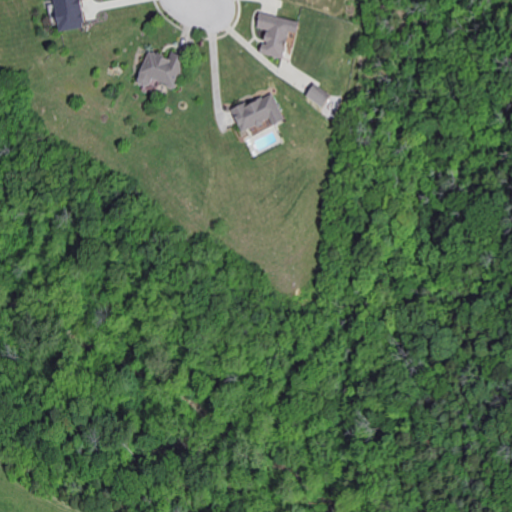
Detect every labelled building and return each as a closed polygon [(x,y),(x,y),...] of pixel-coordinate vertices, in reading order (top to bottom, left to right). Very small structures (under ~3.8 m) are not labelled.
[(80,0),(53,0),(60,31),(85,27),(80,0)] [(261,53),(284,58),(291,32),(299,33),(302,22),(261,11),(257,27),(267,30),(261,53)] [(153,78),(174,88),(186,63),(173,56),(171,60),(151,50),(136,82),(148,88),(153,78)] [(327,106),(333,93),(314,84),(308,97),(327,106)] [(242,132),(271,119),(273,125),(285,119),(273,92),(233,110),(242,132)]
